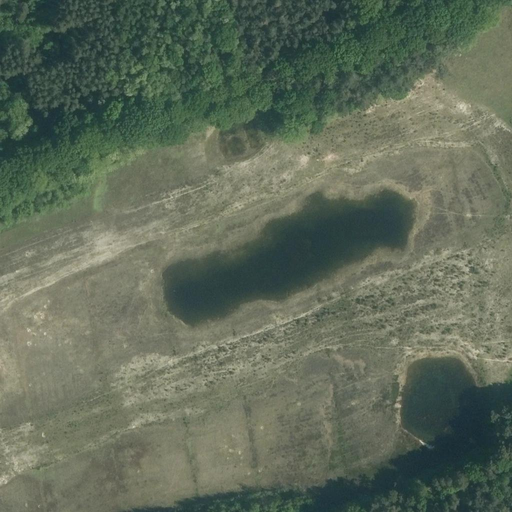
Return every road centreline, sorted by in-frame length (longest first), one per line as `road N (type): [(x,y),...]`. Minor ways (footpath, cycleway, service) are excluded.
road 1 (track): [(0,176),(475,0)]
road 2 (track): [(511,459),(370,511)]
